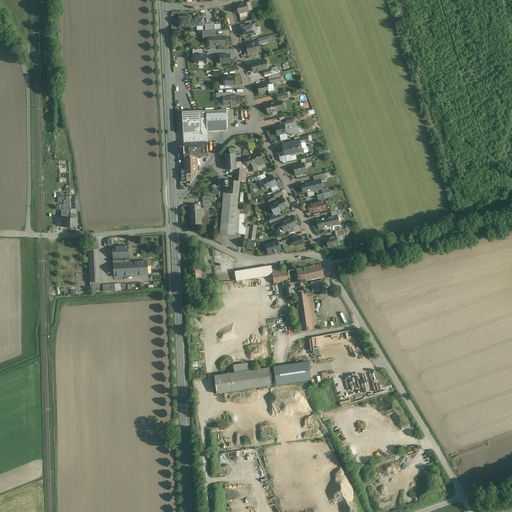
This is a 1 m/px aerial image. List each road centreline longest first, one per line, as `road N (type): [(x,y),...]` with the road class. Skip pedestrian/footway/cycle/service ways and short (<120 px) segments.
road 1 (secondary): [(174,228),(188,511)]
road 2 (unclassified): [(463,498),(321,253)]
road 3 (secondary): [(162,5),(172,207)]
road 4 (residential): [(260,130),(227,6),(162,5)]
road 5 (unclassified): [(174,228),(0,234)]
road 6 (residential): [(321,253),(246,258),(174,228)]
road 7 (residential): [(321,253),(260,130)]
road 8 (residential): [(260,130),(227,137),(172,207)]
